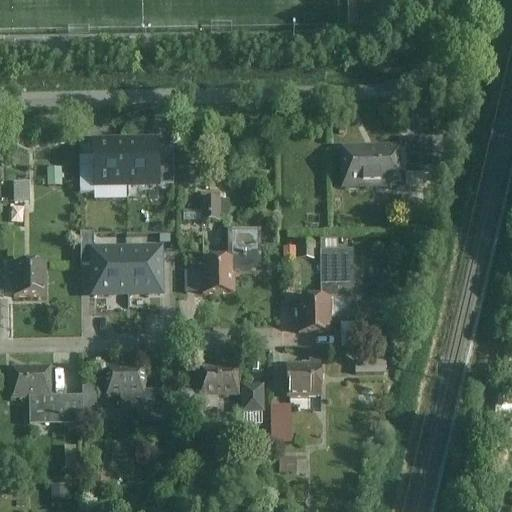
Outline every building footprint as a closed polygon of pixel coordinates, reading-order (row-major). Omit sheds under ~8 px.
[(440,137),(406,138),(406,174),(426,174),(426,159),(440,159),(440,137)] [(126,144),(126,188),(159,187),(158,151),(158,149),(153,143),(126,144)] [(93,150),(94,188),(126,188),(126,144),(99,144),(93,150)] [(401,188),(401,145),(342,147),(342,190),(401,188)] [(29,203),(29,184),(15,184),(15,203),(29,203)] [(221,221),(220,199),(203,200),(203,221),(221,221)] [(262,230),(229,231),(229,260),(198,260),(198,271),(203,271),(203,295),(235,294),(235,274),(262,274),(262,230)] [(315,259),(315,244),(301,244),(301,259),(315,259)] [(352,250),(321,251),(322,297),(292,298),(293,310),(297,310),(298,334),(333,333),(332,298),(339,298),(339,289),(353,289),(352,250)] [(93,267),(93,296),(127,296),(126,252),(94,253),(92,253),(93,267)] [(126,252),(127,296),(161,295),(160,252),(126,252)] [(47,263),(7,263),(7,276),(13,276),(13,299),(47,298),(47,263)] [(364,345),(363,323),(344,324),(345,346),(364,345)] [(310,363),(287,363),(287,397),(322,397),(321,358),(310,358),(310,363)] [(387,361),(356,360),(356,375),(386,375),(387,361)] [(240,397),(240,364),(199,366),(200,398),(205,398),(206,409),(218,408),(218,398),(240,397)] [(145,366),(104,366),(104,399),(122,398),(122,410),(143,410),(143,423),(164,423),(163,390),(146,391),(145,366)] [(52,367),(10,368),(11,401),(28,401),(29,426),(81,425),(81,397),(53,398),(52,367)] [(97,424),(96,381),(84,382),(85,424),(97,424)] [(263,423),(261,390),(249,391),(251,424),(263,423)] [(292,443),(290,406),(273,407),(274,443),(292,443)] [(296,458),(280,459),(280,474),(297,473),(296,458)]
